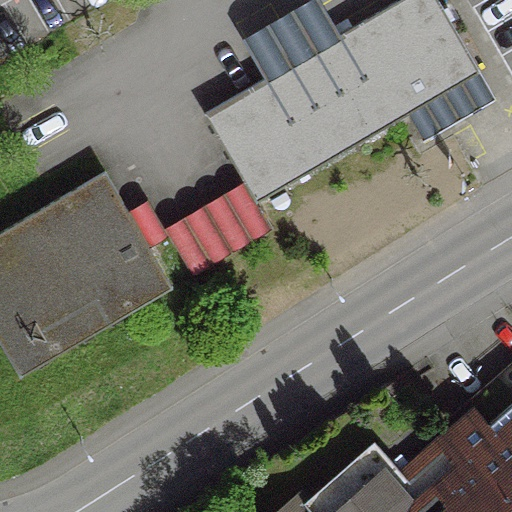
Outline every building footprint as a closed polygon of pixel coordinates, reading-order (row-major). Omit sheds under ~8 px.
[(251,203),(393,119),(475,72),(431,0),(394,0),(199,114),(251,203)] [(143,248),(99,172),(0,229),(0,350),(15,376),(167,287),(143,248)] [(464,414),(442,433),(510,511),(511,511),(511,364),(511,365),(511,366),(511,371),(490,390),(487,386),(460,409),(464,414)] [(339,471),(300,506),(304,511),(510,511),(442,433),(366,501),(339,471)] [(304,511),(300,506),(296,501),(283,511),(304,511)]
